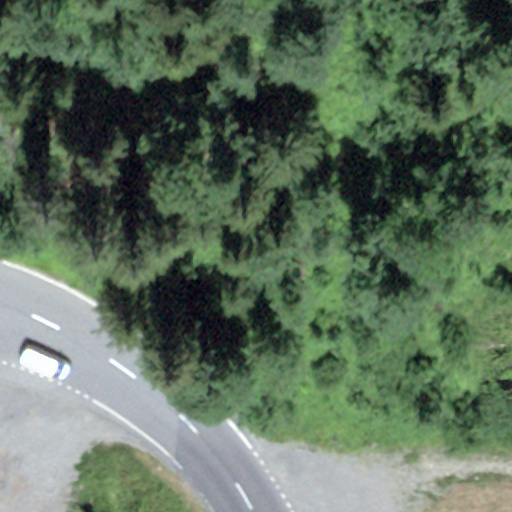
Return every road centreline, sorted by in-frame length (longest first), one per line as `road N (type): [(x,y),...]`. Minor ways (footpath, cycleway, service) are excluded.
road 1 (secondary): [(254,511),(185,420),(138,378),(86,338),(0,301)]
road 2 (track): [(511,471),(407,482),(328,511)]
